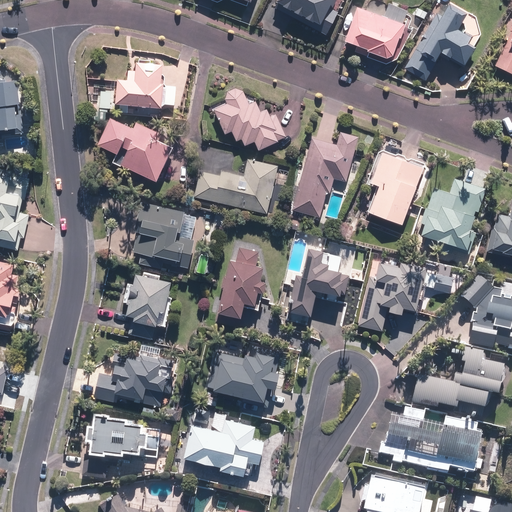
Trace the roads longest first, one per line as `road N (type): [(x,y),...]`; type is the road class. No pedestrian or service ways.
road 1 (residential): [(47,14),(75,272),(25,511)]
road 2 (residential): [(47,14),(167,25),(429,119)]
road 3 (residential): [(355,358),(371,376),(363,403),(341,439),(306,469)]
road 4 (residential): [(306,469),(322,371),(333,359),(355,358)]
